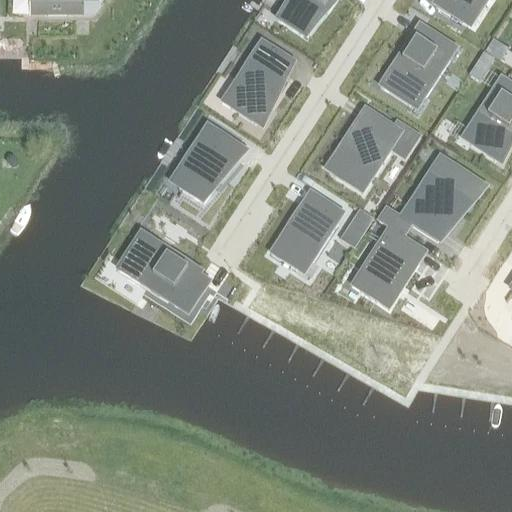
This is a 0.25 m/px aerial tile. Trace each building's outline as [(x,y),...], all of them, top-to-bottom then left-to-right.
[(98,6),(102,0),(29,0),(29,6),(45,6),(45,17),(68,17),(68,6),(98,6)] [(289,0),(276,21),(301,37),(319,9),(328,14),(337,0),(289,0)] [(441,0),(436,9),(462,25),(469,14),(477,19),(490,0),(441,0)] [(412,38),(379,88),(409,107),(418,93),(426,99),(449,62),(441,57),(448,46),(423,29),(416,40),(412,38)] [(493,43),(486,54),(499,63),(506,52),(493,43)] [(239,96),(229,110),(255,127),(288,77),(284,74),(291,63),(262,44),(231,91),(239,96)] [(484,55),(478,64),(488,70),(494,62),(484,55)] [(478,132),(469,147),(495,163),(511,136),(511,87),(505,83),(498,94),(494,91),(470,127),(478,132)] [(352,149),(334,178),(362,197),(395,146),(387,141),(394,130),(384,123),(377,134),(358,122),(344,144),(352,149)] [(187,176),(178,190),(203,207),(234,159),(231,157),(238,148),(211,130),(204,141),(200,139),(179,171),(187,176)] [(434,175),(410,212),(418,217),(411,228),(412,228),(437,244),(444,233),(448,236),(480,185),(451,166),(442,180),(434,175)] [(303,206),(270,256),(296,272),(305,259),(313,264),(336,227),(332,225),(339,214),(314,197),(307,208),(303,206)] [(386,212),(378,224),(391,232),(397,236),(405,224),(398,219),(386,212)] [(359,214),(350,228),(364,237),(373,223),(359,214)] [(369,279),(359,294),(389,313),(419,267),(415,264),(423,253),(404,241),(397,236),(391,232),(384,244),(381,242),(361,274),(369,279)] [(141,234),(122,264),(135,273),(130,281),(167,304),(169,300),(181,308),(198,282),(186,274),(191,267),(141,234)]
